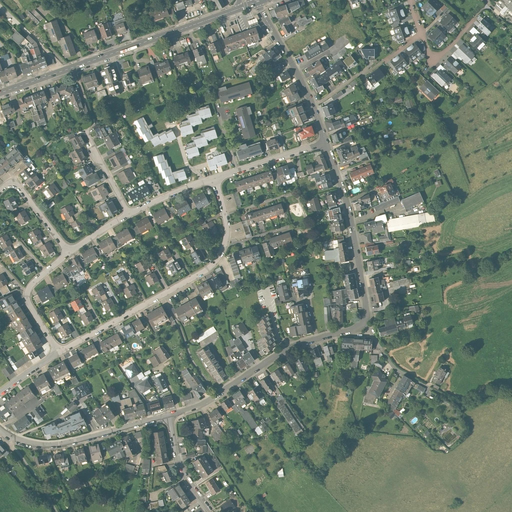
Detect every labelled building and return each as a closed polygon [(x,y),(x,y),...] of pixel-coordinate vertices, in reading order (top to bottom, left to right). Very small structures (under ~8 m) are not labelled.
[(176,4),(178,10),(186,8),(185,7),(193,4),(191,0),(189,0),(183,2),(183,1),(176,4)] [(225,6),(221,0),(214,0),(215,1),(220,9),(225,6)] [(429,0),(422,8),(427,12),(436,3),(432,0),(429,0)] [(511,3),(508,0),(500,0),(493,7),(495,9),(499,12),(504,6),(511,12),(511,3)] [(289,13),(300,7),(298,1),(286,5),(289,13)] [(440,8),(436,3),(427,12),(431,17),(440,8)] [(286,5),(274,9),(277,16),(277,17),(289,13),(286,5)] [(166,6),(149,12),(152,21),(168,15),(169,15),(167,10),(166,6)] [(33,7),(27,14),(37,24),(43,18),(33,7)] [(388,13),(390,18),(403,14),(401,8),(388,13)] [(405,19),(403,14),(390,18),(392,24),(405,19)] [(448,14),(444,18),(454,27),(458,22),(448,14)] [(307,20),(305,16),(301,19),(296,22),(300,28),(313,21),(311,17),(307,20)] [(476,25),(486,34),(490,30),(487,27),(490,24),(482,16),(479,19),(481,20),(476,25)] [(114,22),(115,26),(124,23),(126,31),(123,32),(124,33),(130,31),(125,18),(114,22)] [(279,22),(282,27),(287,25),(292,23),(289,18),(279,22)] [(449,32),(454,27),(444,18),(440,23),(449,32)] [(0,21),(0,27),(8,34),(10,32),(7,30),(9,29),(7,27),(6,29),(3,26),(5,24),(1,20),(0,21)] [(52,42),(59,40),(63,39),(56,21),(46,24),(52,42)] [(100,27),(103,38),(112,35),(107,22),(103,24),(103,26),(100,27)] [(124,23),(115,26),(118,33),(123,32),(126,31),(124,23)] [(290,32),(287,25),(282,27),(286,34),(290,32)] [(393,30),(395,35),(407,31),(405,26),(393,30)] [(236,35),(242,32),(240,27),(234,29),(236,35)] [(480,33),(473,27),(469,32),(473,35),(474,33),(476,35),(476,34),(477,36),(480,33)] [(258,33),(256,28),(241,33),(245,45),(260,39),(258,33)] [(437,28),(432,33),(442,42),(446,37),(437,28)] [(84,34),(87,45),(98,41),(94,30),(84,34)] [(11,37),(18,44),(24,38),(16,31),(13,34),(11,37)] [(409,37),(407,31),(395,35),(397,41),(409,37)] [(245,45),(241,33),(223,40),(227,51),(245,45)] [(438,46),(442,42),(432,33),(428,38),(438,46)] [(477,36),(476,34),(476,35),(474,37),(474,36),(470,40),(468,43),(477,51),(480,48),(480,47),(481,45),(482,46),(485,43),(477,36)] [(28,36),(25,39),(33,46),(34,49),(38,48),(37,43),(28,36)] [(69,36),(63,39),(59,40),(65,58),(75,54),(69,36)] [(34,49),(33,46),(25,39),(24,38),(18,44),(18,45),(23,49),(21,50),(23,55),(25,54),(28,53),(27,51),(30,49),(31,50),(34,49)] [(329,48),(324,40),(317,44),(322,52),(329,48)] [(221,51),(218,42),(214,43),(209,45),(212,54),(221,51)] [(338,52),(337,54),(332,57),(335,62),(340,59),(342,57),(349,51),(350,52),(355,47),(350,42),(338,52)] [(308,60),(322,52),(317,44),(316,43),(306,49),(308,52),(304,54),(308,60)] [(415,45),(411,49),(417,56),(421,53),(415,45)] [(466,49),(462,45),(455,52),(459,56),(466,63),(473,56),(467,50),(470,48),(468,47),(466,49)] [(274,46),(271,49),(277,56),(280,53),(274,46)] [(38,48),(34,49),(41,69),(48,67),(44,57),(42,58),(38,48)] [(204,54),(202,48),(193,51),(196,57),(204,54)] [(32,72),(41,69),(34,49),(31,50),(34,60),(31,62),(28,53),(25,54),(32,72)] [(273,59),(277,56),(271,49),(267,52),(273,59)] [(412,60),(417,56),(411,49),(406,52),(412,60)] [(364,59),(367,59),(367,50),(360,50),(358,51),(360,55),(363,57),(364,59)] [(219,59),(222,58),(221,54),(222,54),(221,51),(212,54),(213,57),(218,55),(219,59)] [(187,52),(180,55),(183,64),(191,62),(187,52)] [(263,55),(265,58),(269,63),(273,59),(267,52),(263,55)] [(24,75),(32,72),(25,54),(23,55),(21,55),(24,64),(21,65),(24,75)] [(176,67),(183,64),(180,55),(173,57),(176,67)] [(355,61),(350,55),(343,61),(346,65),(349,69),(353,66),(352,64),(355,61)] [(401,55),(396,59),(404,68),(408,64),(401,55)] [(46,58),(49,66),(54,64),(52,59),(50,60),(49,57),(46,58)] [(449,57),(443,64),(454,74),(460,68),(449,57)] [(262,68),(269,63),(265,58),(258,64),(262,68)] [(336,64),(340,69),(346,65),(343,61),(341,59),(336,64)] [(399,71),(404,68),(396,59),(392,62),(399,71)] [(167,61),(161,63),(164,73),(171,70),(167,61)] [(312,65),(306,68),(310,75),(319,71),(321,74),(325,71),(319,61),(316,62),(315,64),(315,66),(313,66),(312,65)] [(158,75),(164,73),(161,63),(159,64),(159,63),(154,64),(158,75)] [(255,74),(262,68),(258,64),(258,63),(251,68),(255,74)] [(0,79),(1,83),(8,80),(5,70),(2,71),(0,64),(0,79)] [(336,64),(329,69),(334,77),(342,71),(340,69),(336,64)] [(14,67),(5,70),(8,80),(17,77),(14,67)] [(107,85),(109,85),(116,82),(118,81),(113,67),(101,71),(107,85)] [(153,79),(148,67),(137,71),(140,79),(142,84),(153,79)] [(384,76),(378,68),(366,78),(368,80),(372,85),(384,76)] [(321,74),(317,76),(322,85),(334,77),(329,69),(325,71),(321,74)] [(290,77),(287,71),(280,74),(279,75),(279,76),(282,82),(290,77)] [(443,72),(442,71),(440,73),(438,71),(435,74),(434,73),(431,76),(441,87),(445,83),(446,81),(448,83),(451,79),(451,80),(451,79),(443,72)] [(99,86),(94,73),(82,77),(84,82),(87,90),(99,86)] [(134,82),(131,73),(124,76),(125,81),(127,85),(134,82)] [(314,89),(322,85),(317,76),(310,80),(314,89)] [(372,85),(368,80),(363,84),(368,91),(373,87),(372,85)] [(427,81),(419,90),(431,101),(439,93),(427,81)] [(119,92),(116,82),(109,85),(112,95),(113,94),(119,92)] [(252,94),(249,82),(216,91),(220,103),(252,94)] [(298,90),(294,83),(290,85),(291,86),(284,89),(287,95),(298,90)] [(61,87),(58,88),(56,89),(59,97),(65,95),(64,93),(66,86),(66,84),(61,85),(61,87)] [(65,98),(70,97),(74,89),(73,87),(68,84),(66,86),(64,93),(65,95),(65,98)] [(56,89),(58,88),(57,86),(50,89),(54,102),(60,100),(59,97),(56,89)] [(72,100),(73,104),(74,104),(77,99),(80,98),(76,88),(74,89),(70,97),(71,100),(72,100)] [(105,90),(97,92),(100,102),(102,101),(101,97),(107,95),(105,90)] [(301,97),(298,90),(287,95),(290,102),(295,100),(295,101),(301,97)] [(341,91),(332,98),(333,100),(343,94),(341,91)] [(44,92),(32,96),(35,105),(37,105),(47,101),(44,92)] [(26,98),(24,99),(28,108),(33,106),(35,105),(32,96),(26,98)] [(402,101),(400,96),(391,99),(393,104),(402,101)] [(74,104),(73,104),(75,111),(76,112),(76,111),(83,109),(82,104),(80,98),(77,99),(74,104)] [(28,109),(28,108),(24,99),(18,101),(20,106),(22,111),(28,109)] [(13,106),(11,106),(10,104),(1,107),(4,116),(9,114),(13,112),(15,111),(13,106)] [(296,107),(289,110),(295,125),(308,120),(302,104),(296,107)] [(336,114),(332,104),(323,108),(327,117),(336,114)] [(32,116),(35,122),(37,121),(40,120),(35,105),(33,106),(33,107),(31,108),(33,116),(32,116)] [(37,106),(37,105),(35,105),(40,120),(44,119),(39,106),(38,106),(37,106)] [(179,126),(180,128),(191,125),(189,118),(200,115),(198,111),(209,108),(208,105),(206,106),(206,107),(196,109),(197,111),(195,112),(195,114),(187,116),(188,120),(180,122),(181,125),(179,126)] [(255,136),(246,107),(235,110),(243,140),(255,136)] [(198,111),(200,115),(201,120),(204,119),(204,118),(211,116),(209,108),(198,111)] [(202,123),(201,120),(200,115),(189,118),(191,125),(192,127),(195,126),(195,125),(202,123)] [(353,115),(338,120),(341,127),(341,128),(356,123),(353,115)] [(148,126),(143,118),(134,123),(138,129),(136,130),(140,137),(141,136),(145,143),(151,140),(155,147),(161,143),(162,145),(169,141),(169,142),(176,139),(171,130),(166,133),(165,131),(158,135),(158,134),(153,136),(149,129),(153,127),(151,124),(148,126)] [(324,122),(328,132),(334,130),(331,123),(330,120),(324,122)] [(334,130),(341,127),(338,120),(331,123),(334,130)] [(104,125),(100,127),(95,130),(100,140),(104,138),(109,135),(104,125)] [(193,133),(192,127),(191,125),(180,128),(183,137),(186,136),(186,135),(193,133)] [(185,148),(186,149),(197,146),(195,140),(205,137),(204,133),(214,130),(213,127),(212,128),(202,131),(202,133),(200,134),(201,136),(192,138),(194,142),(192,143),(193,146),(187,147),(185,148)] [(314,135),(311,127),(304,129),(304,131),(296,135),(297,137),(298,137),(300,142),(307,139),(306,138),(314,135)] [(204,133),(205,137),(207,142),(210,141),(210,140),(217,138),(214,130),(204,133)] [(118,136),(116,132),(109,135),(104,138),(110,149),(120,144),(116,137),(118,136)] [(342,139),(340,133),(331,136),(333,142),(342,139)] [(85,145),(80,134),(76,137),(70,140),(76,150),(80,148),(85,145)] [(276,142),(280,141),(282,146),(284,145),(281,134),(278,135),(274,136),(275,139),(276,142)] [(208,145),(207,142),(205,137),(195,140),(197,146),(197,149),(201,148),(200,147),(208,145)] [(276,142),(275,139),(266,142),(267,144),(269,151),(276,148),(276,149),(278,149),(276,142)] [(262,153),(259,142),(234,150),(238,161),(262,153)] [(199,155),(197,149),(197,146),(186,149),(189,159),(192,158),(192,157),(199,155)] [(343,163),(347,162),(345,155),(348,153),(347,149),(345,150),(343,146),(335,149),(340,163),(342,162),(343,163)] [(352,152),(348,153),(345,155),(347,162),(350,160),(358,156),(360,155),(358,150),(356,146),(350,148),(352,152)] [(358,150),(360,155),(358,156),(361,163),(369,160),(364,147),(358,150)] [(22,155),(16,148),(4,157),(12,166),(21,159),(23,157),(22,155)] [(80,148),(76,150),(70,153),(75,164),(86,158),(80,148)] [(115,169),(121,165),(127,162),(122,152),(110,159),(115,169)] [(24,153),(22,155),(23,157),(21,159),(26,165),(31,161),(24,153)] [(224,154),(213,157),(213,159),(208,161),(211,170),(217,168),(216,167),(227,163),(226,160),(224,154)] [(320,164),(322,169),(323,171),(328,169),(325,162),(326,161),(323,154),(316,157),(319,164),(320,164)] [(187,179),(184,170),(172,173),(170,167),(169,167),(167,160),(165,161),(163,155),(154,158),(156,165),(157,165),(159,172),(161,171),(163,178),(165,178),(167,185),(175,183),(174,180),(179,179),(179,182),(187,179)] [(12,166),(4,157),(0,160),(0,175),(0,176),(12,166)] [(78,167),(79,170),(87,166),(84,161),(73,167),(75,169),(78,167)] [(35,168),(32,164),(27,168),(25,170),(20,174),(26,181),(35,175),(32,171),(35,168)] [(87,166),(79,170),(83,177),(92,171),(89,165),(87,166)] [(288,169),(287,165),(281,167),(286,180),(291,179),(288,169)] [(308,174),(315,171),(313,167),(312,165),(306,167),(308,174)] [(373,173),(370,165),(363,168),(366,176),(373,173)] [(286,180),(281,167),(276,169),(277,172),(281,182),(286,180)] [(135,178),(129,168),(126,170),(118,174),(123,184),(135,178)] [(288,169),(291,179),(292,183),(295,182),(295,180),(297,179),(294,168),(288,169)] [(366,176),(363,168),(356,171),(359,179),(366,176)] [(271,171),(263,173),(266,182),(273,180),(271,174),(271,171)] [(358,184),(356,180),(359,179),(356,171),(349,173),(353,182),(354,185),(358,184)] [(100,179),(97,173),(85,179),(88,185),(100,179)] [(263,173),(256,176),(259,185),(266,182),(263,173)] [(36,174),(35,175),(26,181),(28,184),(29,183),(32,187),(31,189),(32,190),(34,190),(34,189),(35,188),(41,183),(39,182),(40,180),(36,174)] [(317,185),(321,184),(323,190),(334,187),(332,181),(330,174),(321,177),(322,179),(316,181),(317,185)] [(256,176),(249,178),(252,187),(259,185),(256,176)] [(249,178),(242,181),(245,189),(252,187),(249,178)] [(242,181),(235,183),(237,191),(238,192),(245,189),(242,181)] [(59,192),(52,183),(42,191),(49,200),(59,192)] [(145,184),(137,188),(142,198),(151,194),(145,184)] [(378,189),(381,194),(392,189),(389,184),(384,186),(378,189)] [(91,191),(94,196),(96,201),(101,199),(105,196),(109,195),(106,190),(104,185),(96,189),(91,191)] [(137,188),(128,193),(134,203),(142,198),(137,188)] [(392,189),(381,194),(383,200),(394,194),(392,189)] [(242,205),(238,192),(237,191),(232,193),(237,207),(242,205)] [(423,202),(419,192),(401,200),(405,210),(423,202)] [(209,203),(203,193),(192,199),(194,202),(196,207),(198,209),(209,203)] [(328,196),(330,204),(335,202),(338,201),(336,194),(328,196)] [(394,194),(383,200),(384,203),(396,198),(394,194)] [(369,196),(369,195),(358,200),(359,204),(364,203),(370,202),(369,196)] [(13,197),(4,202),(9,212),(11,211),(16,208),(18,207),(13,197)] [(397,197),(396,198),(384,203),(373,207),(375,212),(400,202),(397,197)] [(320,210),(317,198),(310,200),(312,209),(307,210),(309,213),(320,210)] [(185,199),(174,206),(179,216),(191,209),(189,205),(185,199)] [(118,213),(112,200),(106,203),(99,206),(101,211),(105,209),(110,217),(118,213)] [(364,203),(359,204),(355,204),(356,211),(366,209),(364,203)] [(283,213),(280,204),(273,206),(276,215),(283,213)] [(75,215),(69,205),(60,210),(66,220),(67,219),(71,216),(75,215)] [(276,215),(273,206),(266,208),(269,218),(276,215)] [(164,208),(153,215),(154,217),(157,222),(158,224),(169,218),(164,208)] [(269,218),(266,208),(259,211),(262,220),(269,218)] [(29,220),(24,210),(19,213),(15,215),(21,225),(29,220)] [(262,220),(259,211),(252,213),(255,222),(262,220)] [(255,222),(252,213),(245,215),(246,220),(248,225),(255,222)] [(343,221),(341,214),(333,215),(333,219),(334,223),(343,221)] [(374,221),(363,224),(365,230),(372,228),(374,233),(384,231),(382,223),(386,222),(385,214),(375,217),(374,221)] [(426,223),(424,214),(388,220),(389,223),(387,224),(388,229),(388,232),(419,227),(418,222),(421,222),(422,224),(426,223)] [(67,226),(71,223),(74,221),(71,216),(67,219),(68,222),(65,223),(67,226)] [(141,232),(141,233),(153,226),(152,225),(149,220),(147,217),(136,223),(137,225),(141,232)] [(85,228),(80,219),(74,221),(71,223),(76,233),(85,228)] [(252,236),(248,225),(246,220),(241,222),(247,238),(252,236)] [(344,230),(343,221),(334,223),(336,231),(339,231),(342,230),(344,230)] [(217,231),(212,222),(203,227),(208,236),(217,231)] [(42,238),(37,229),(28,234),(30,238),(33,243),(40,240),(42,238)] [(132,238),(127,229),(116,235),(117,236),(121,244),(132,238)] [(379,237),(380,242),(390,240),(388,232),(388,229),(385,230),(386,236),(379,237)] [(289,233),(276,237),(279,245),(286,242),(288,248),(294,246),(293,245),(291,238),(289,233)] [(10,245),(12,244),(7,235),(0,238),(0,243),(3,249),(10,245)] [(190,235),(181,240),(186,249),(187,249),(192,246),(195,244),(190,235)] [(117,236),(111,239),(116,248),(116,249),(122,246),(121,244),(117,236)] [(110,237),(98,243),(100,247),(104,254),(116,248),(111,239),(110,237)] [(272,247),(279,245),(276,237),(262,242),(266,256),(268,255),(269,257),(273,255),(272,253),(274,253),(272,247)] [(36,249),(40,247),(43,245),(40,240),(33,243),(36,249)] [(54,252),(48,242),(43,245),(40,247),(45,256),(50,254),(54,252)] [(350,260),(347,242),(344,242),(339,243),(341,255),(340,255),(341,260),(341,262),(342,262),(349,260),(350,260)] [(13,250),(10,245),(3,249),(6,254),(13,250)] [(257,245),(251,247),(254,259),(260,257),(257,245)] [(379,252),(377,245),(366,247),(368,254),(379,252)] [(93,247),(81,254),(85,260),(87,264),(98,257),(97,256),(93,248),(93,247)] [(239,251),(239,252),(243,262),(254,259),(251,247),(239,251)] [(18,248),(10,253),(15,262),(24,257),(18,248)] [(167,248),(159,253),(163,261),(167,259),(172,256),(167,248)] [(205,258),(200,249),(195,252),(191,254),(196,264),(205,258)] [(239,252),(233,254),(234,258),(236,264),(243,262),(239,252)] [(73,263),(67,267),(72,276),(83,270),(82,268),(79,263),(76,258),(71,260),(73,263)] [(241,277),(236,264),(234,258),(228,259),(235,279),(241,277)] [(144,260),(136,265),(140,273),(144,271),(149,268),(144,260)] [(378,265),(377,260),(367,262),(369,271),(379,269),(378,265)] [(21,266),(27,275),(36,270),(30,261),(25,264),(21,266)] [(170,265),(169,265),(173,274),(182,269),(177,261),(175,262),(170,265)] [(64,269),(65,271),(69,278),(72,276),(67,267),(64,269)] [(216,273),(217,276),(223,286),(228,283),(221,270),(216,273)] [(70,281),(69,278),(65,271),(62,272),(62,274),(67,283),(70,281)] [(122,272),(114,277),(118,285),(122,283),(126,281),(127,280),(122,272)] [(147,277),(146,277),(150,286),(159,281),(154,273),(152,274),(147,277)] [(62,274),(51,280),(55,286),(57,289),(68,283),(67,283),(62,274)] [(356,289),(354,274),(344,276),(346,289),(347,289),(347,290),(356,289)] [(217,276),(212,279),(218,290),(223,287),(223,286),(217,276)] [(389,282),(390,288),(411,283),(410,277),(389,282)] [(292,284),(293,292),(294,293),(298,292),(299,297),(307,295),(306,287),(309,287),(308,278),(296,280),(297,283),(292,284)] [(378,279),(377,278),(369,280),(372,294),(381,292),(379,285),(378,279)] [(206,281),(196,287),(200,293),(202,298),(212,293),(206,281)] [(281,300),(281,301),(290,298),(286,284),(277,286),(281,300)] [(0,287),(0,290),(3,295),(10,292),(6,285),(0,287)] [(100,285),(92,290),(96,298),(105,294),(100,285)] [(123,290),(128,298),(136,293),(134,290),(136,289),(134,286),(133,285),(129,286),(125,289),(123,290)] [(48,287),(37,293),(38,295),(42,301),(42,302),(53,296),(52,294),(49,289),(48,287)] [(334,295),(335,295),(336,304),(342,304),(346,304),(345,298),(350,298),(349,294),(348,294),(347,290),(347,289),(346,289),(333,291),(334,295)] [(357,289),(356,289),(347,290),(348,294),(349,294),(350,298),(350,300),(359,298),(357,289)] [(381,292),(372,294),(374,303),(384,301),(381,292)] [(99,304),(102,302),(108,299),(105,294),(96,298),(99,304)] [(5,308),(16,302),(11,295),(0,299),(0,304),(3,309),(5,308)] [(37,304),(42,301),(38,295),(33,297),(37,304)] [(79,298),(70,303),(75,311),(79,309),(83,306),(79,298)] [(106,311),(115,306),(110,298),(108,299),(102,302),(106,311)] [(196,298),(189,302),(195,313),(196,315),(203,311),(196,298)] [(5,308),(8,315),(19,308),(16,302),(5,308)] [(188,317),(195,313),(189,302),(182,306),(188,317)] [(305,304),(294,306),(290,307),(292,314),(296,313),(307,311),(305,304)] [(189,318),(188,317),(182,306),(175,310),(176,313),(182,322),(189,318)] [(162,307),(154,311),(161,323),(168,319),(164,312),(162,307)] [(23,314),(19,308),(8,315),(12,321),(23,314)] [(58,308),(49,313),(54,323),(58,321),(63,318),(58,308)] [(167,310),(164,312),(168,319),(170,322),(174,321),(167,310)] [(82,315),(80,316),(85,324),(93,319),(89,311),(86,313),(82,315)] [(153,327),(161,323),(154,311),(146,315),(153,327)] [(296,313),(298,326),(310,324),(308,311),(307,311),(296,313)] [(342,311),(336,311),(336,314),(334,314),(334,319),(336,319),(336,324),(342,324),(342,311)] [(27,320),(23,314),(12,321),(10,322),(14,328),(17,326),(27,320)] [(272,324),(269,320),(271,319),(268,315),(257,323),(260,326),(258,327),(261,331),(260,332),(262,336),(263,338),(257,342),(260,346),(258,347),(261,351),(259,352),(262,356),(278,345),(275,341),(277,340),(274,336),(275,335),(271,330),(273,329),(270,325),(272,324)] [(401,318),(402,320),(403,325),(412,323),(409,316),(401,318)] [(397,331),(396,329),(394,322),(393,318),(384,321),(386,327),(378,329),(380,336),(397,331)] [(139,319),(130,324),(135,333),(144,328),(142,324),(140,320),(139,319)] [(31,327),(27,320),(17,326),(21,333),(31,327)] [(402,320),(394,322),(396,329),(404,327),(403,325),(402,320)] [(240,326),(233,331),(237,337),(243,333),(245,335),(249,332),(243,322),(239,325),(240,326)] [(61,326),(58,328),(63,338),(72,333),(66,323),(61,326)] [(311,323),(310,324),(298,326),(290,327),(292,336),(313,333),(311,323)] [(127,337),(135,333),(130,324),(122,328),(122,329),(125,334),(127,337)] [(195,338),(198,343),(216,332),(213,326),(195,338)] [(35,333),(31,327),(21,333),(20,333),(23,340),(35,333)] [(38,339),(35,333),(23,340),(22,341),(25,347),(38,339)] [(117,334),(108,338),(113,347),(122,342),(119,337),(117,334)] [(105,352),(113,347),(108,338),(100,343),(100,344),(103,349),(105,352)] [(233,341),(235,344),(237,347),(242,343),(239,338),(233,341)] [(343,348),(352,349),(353,339),(343,338),(343,348)] [(42,346),(38,339),(25,347),(29,353),(31,352),(32,352),(35,350),(42,346)] [(361,349),(362,349),(363,340),(353,339),(352,349),(355,349),(361,349)] [(372,340),(363,340),(362,349),(372,350),(372,342),(372,340)] [(246,349),(242,343),(237,347),(238,349),(240,351),(241,353),(246,349)] [(98,352),(93,344),(82,351),(87,358),(98,352)] [(332,344),(324,347),(326,353),(326,355),(331,354),(334,353),(332,344)] [(199,351),(209,367),(218,362),(207,346),(199,351)] [(155,351),(157,355),(162,363),(170,358),(167,351),(162,347),(155,351)] [(317,349),(311,351),(313,358),(317,356),(319,355),(318,353),(317,349)] [(358,361),(361,349),(355,349),(353,360),(358,361)] [(38,355),(35,350),(32,352),(31,352),(29,353),(27,355),(30,359),(30,360),(38,355)] [(234,354),(239,360),(243,357),(243,356),(241,353),(240,351),(234,354)] [(243,356),(243,357),(249,365),(255,360),(249,352),(243,356)] [(77,354),(68,358),(73,367),(82,363),(77,354)] [(27,355),(12,366),(15,370),(30,359),(27,355)] [(154,367),(162,363),(157,355),(149,359),(154,367)] [(240,371),(249,365),(243,357),(239,360),(235,363),(236,365),(239,369),(240,371)] [(303,357),(296,361),(302,373),(309,369),(303,357)] [(377,361),(374,363),(382,369),(385,365),(379,360),(377,361)] [(63,362),(56,366),(62,377),(69,373),(63,362)] [(228,377),(218,362),(209,367),(219,383),(228,377)] [(295,373),(288,363),(282,367),(289,377),(295,373)] [(138,374),(133,364),(126,369),(131,378),(136,375),(138,374)] [(6,377),(13,372),(8,366),(2,371),(6,377)] [(55,382),(62,377),(56,366),(48,371),(55,382)] [(439,368),(431,380),(438,384),(446,372),(439,368)] [(193,388),(197,386),(191,378),(192,377),(187,369),(182,372),(193,388)] [(278,369),(272,374),(275,380),(278,384),(285,380),(278,369)] [(384,375),(383,375),(380,371),(372,376),(375,381),(369,392),(379,397),(387,382),(384,378),(385,376),(384,375)] [(44,374),(34,380),(41,393),(51,388),(52,387),(49,383),(44,374)] [(195,375),(192,377),(191,378),(197,386),(201,383),(195,375)] [(403,375),(395,389),(402,393),(410,379),(403,375)] [(154,379),(157,385),(164,382),(161,376),(154,379)] [(267,377),(260,381),(267,391),(273,387),(267,377)] [(150,387),(146,380),(143,382),(139,385),(143,392),(150,387)] [(167,387),(164,382),(157,385),(160,391),(166,387),(167,387)] [(90,393),(85,383),(74,388),(79,399),(90,393)] [(206,391),(201,383),(197,386),(193,388),(199,397),(203,394),(202,393),(206,391)] [(57,384),(54,385),(55,388),(54,389),(58,396),(62,394),(57,384)] [(17,394),(17,395),(23,403),(34,395),(28,386),(17,394)] [(257,386),(248,392),(249,394),(248,394),(252,399),(253,398),(254,401),(263,395),(257,386)] [(395,389),(388,402),(395,406),(402,393),(395,389)] [(132,397),(136,397),(139,397),(134,390),(131,392),(111,397),(113,403),(132,397)] [(240,391),(233,396),(235,399),(240,407),(241,406),(246,403),(243,399),(244,398),(240,391)] [(192,399),(191,393),(179,396),(181,402),(192,399)] [(24,404),(23,403),(17,395),(6,403),(13,412),(24,404)] [(276,403),(279,408),(285,405),(301,429),(304,427),(282,395),(277,398),(279,401),(276,403)] [(162,399),(165,408),(174,406),(171,396),(162,399)] [(144,405),(139,397),(136,397),(138,406),(144,405)] [(227,399),(221,403),(226,410),(232,406),(229,402),(227,399)] [(235,399),(232,401),(239,410),(242,408),(241,406),(240,407),(235,399)] [(67,406),(67,407),(68,408),(71,411),(78,405),(74,400),(70,403),(67,406)] [(161,409),(158,400),(149,403),(151,409),(152,412),(161,409)] [(239,411),(239,410),(232,401),(229,402),(232,406),(236,413),(239,411)] [(388,402),(386,405),(392,411),(395,406),(388,402)] [(13,412),(6,403),(0,406),(0,416),(1,417),(2,417),(3,419),(13,412)] [(108,403),(100,408),(108,419),(108,420),(116,415),(108,403)] [(138,406),(133,407),(135,416),(146,414),(144,405),(138,406)] [(303,432),(301,429),(285,405),(279,408),(298,436),(303,432)] [(45,414),(43,411),(39,406),(34,410),(40,418),(45,414)] [(101,424),(108,419),(100,408),(100,407),(93,412),(101,424)] [(126,419),(135,416),(133,407),(124,410),(126,419)] [(244,411),(242,408),(239,410),(239,411),(252,431),(255,429),(258,427),(258,426),(248,411),(244,411)] [(217,409),(209,415),(212,420),(214,422),(222,417),(217,409)] [(83,417),(80,411),(72,414),(65,417),(66,419),(70,429),(71,431),(83,427),(82,425),(86,423),(85,420),(84,417),(83,417)] [(20,419),(25,426),(31,422),(26,415),(20,419)] [(203,428),(207,429),(204,418),(192,421),(194,428),(203,428)] [(20,419),(15,422),(20,429),(25,426),(20,419)] [(70,429),(66,419),(57,423),(56,423),(55,421),(43,425),(46,433),(51,432),(52,434),(60,431),(60,433),(70,429)] [(210,422),(216,431),(221,438),(225,444),(229,441),(217,424),(216,425),(214,422),(212,420),(210,422)] [(258,426),(258,427),(262,433),(268,429),(264,423),(258,426)] [(202,440),(203,428),(194,428),(193,445),(201,446),(206,446),(206,441),(206,440),(205,440),(202,440)] [(157,453),(166,451),(163,431),(153,433),(157,453)] [(216,441),(221,438),(216,431),(213,433),(214,434),(212,435),(216,441)] [(120,440),(123,446),(132,442),(128,435),(120,440)] [(121,448),(123,446),(120,440),(105,447),(107,451),(110,456),(116,453),(122,450),(121,448)] [(214,453),(206,441),(206,446),(206,453),(214,453)] [(137,452),(132,442),(123,446),(128,456),(137,452)] [(256,447),(252,443),(249,445),(250,446),(248,448),(246,446),(243,448),(249,455),(257,450),(255,448),(256,447)] [(102,458),(98,444),(89,447),(90,449),(92,454),(93,460),(93,461),(102,458)] [(83,449),(75,451),(75,454),(77,461),(78,464),(87,462),(84,450),(83,449)] [(125,456),(122,450),(116,453),(118,459),(125,456)] [(168,462),(166,451),(157,453),(156,453),(157,463),(168,462)] [(53,454),(38,455),(39,463),(53,462),(53,454)] [(63,454),(54,456),(56,464),(61,463),(62,468),(69,467),(67,458),(64,459),(63,454)] [(203,455),(193,462),(203,477),(213,471),(203,455)] [(8,473),(10,471),(3,464),(1,466),(8,473)] [(124,471),(133,474),(135,467),(126,464),(124,471)] [(162,474),(163,473),(168,472),(164,466),(158,467),(162,474)] [(163,473),(167,483),(175,479),(172,470),(168,472),(163,473)] [(206,483),(209,489),(216,485),(212,479),(206,483)] [(179,483),(167,491),(173,501),(176,499),(185,494),(185,493),(179,483)] [(220,490),(216,485),(209,489),(213,495),(220,490)] [(190,502),(185,494),(176,499),(181,508),(185,506),(190,502)] [(150,504),(146,505),(148,511),(164,507),(163,500),(150,503),(150,504)] [(231,500),(221,506),(224,511),(230,509),(231,510),(235,507),(231,500)]
